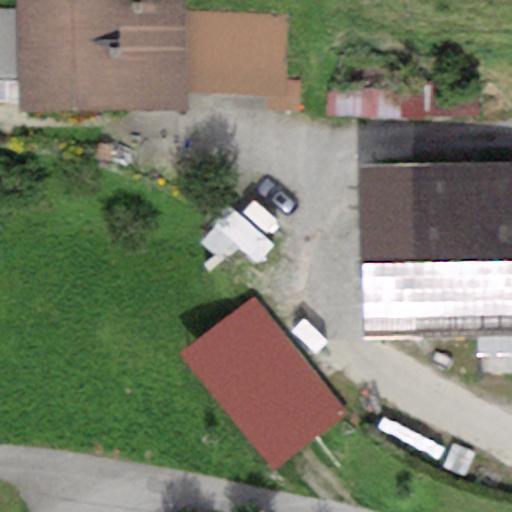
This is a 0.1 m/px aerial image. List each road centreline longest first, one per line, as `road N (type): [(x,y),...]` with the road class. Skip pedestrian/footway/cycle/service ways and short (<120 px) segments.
road 1 (track): [(203,494),(0,459)]
road 2 (track): [(95,511),(154,492),(283,511)]
